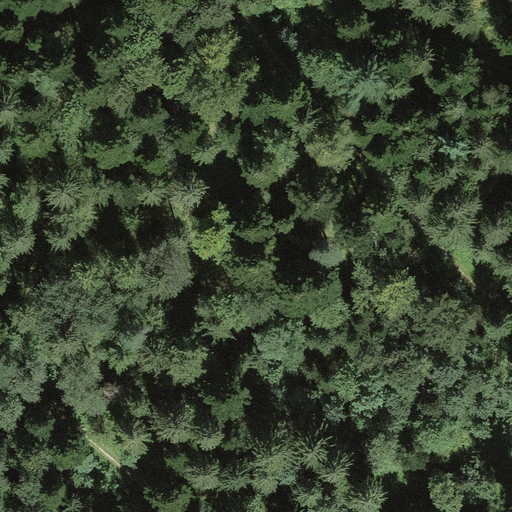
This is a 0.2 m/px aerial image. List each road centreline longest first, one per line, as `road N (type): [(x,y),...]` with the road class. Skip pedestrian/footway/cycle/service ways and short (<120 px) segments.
road 1 (track): [(231,0),(433,238),(492,290),(511,296)]
road 2 (track): [(0,362),(173,511)]
